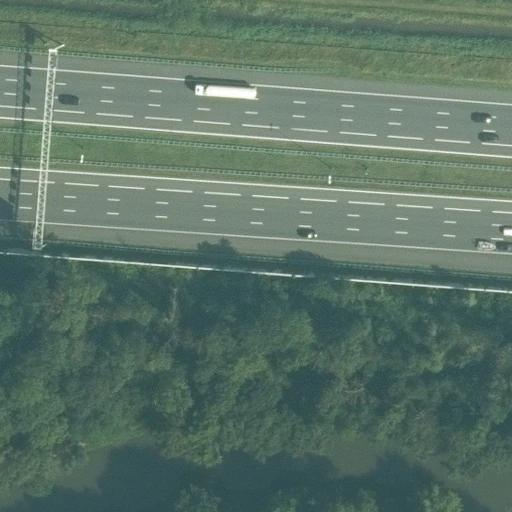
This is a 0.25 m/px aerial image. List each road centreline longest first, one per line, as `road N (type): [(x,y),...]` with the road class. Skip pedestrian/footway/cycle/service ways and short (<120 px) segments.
road 1 (motorway): [(511,133),(0,94)]
road 2 (motorway): [(0,192),(511,226)]
road 3 (track): [(511,9),(355,0)]
